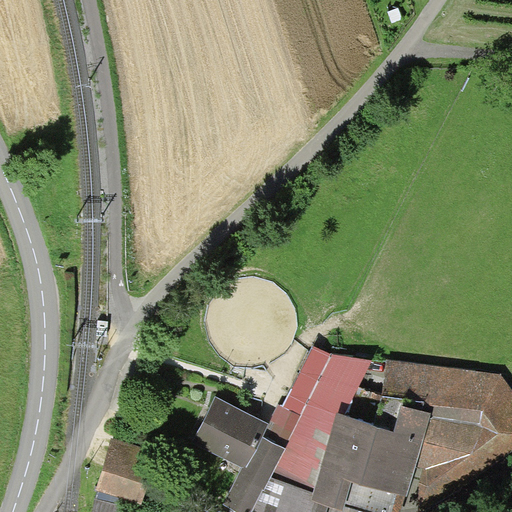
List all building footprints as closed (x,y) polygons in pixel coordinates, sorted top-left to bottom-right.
[(378,407),(416,418),(404,459),(424,465),(419,482),(418,498),(508,432),(492,409),(485,414),(477,402),(468,409),(459,397),(450,403),(441,391),(435,395),(427,384),(417,392),(408,380),(385,397),(382,394),(378,407)] [(383,511),(388,511),(404,459),(416,418),(378,407),(382,394),(353,386),(345,415),(338,413),(338,414),(315,492),(317,493),(383,511)] [(256,439),(261,427),(212,402),(194,437),(243,462),(222,504),(238,511),(249,511),(280,451),(256,439)] [(304,403),(280,451),(249,511),(310,511),(317,493),(315,492),(338,414),(304,403)] [(96,486),(136,498),(147,464),(107,451),(96,486)] [(147,511),(92,499),(90,511),(147,511)]
